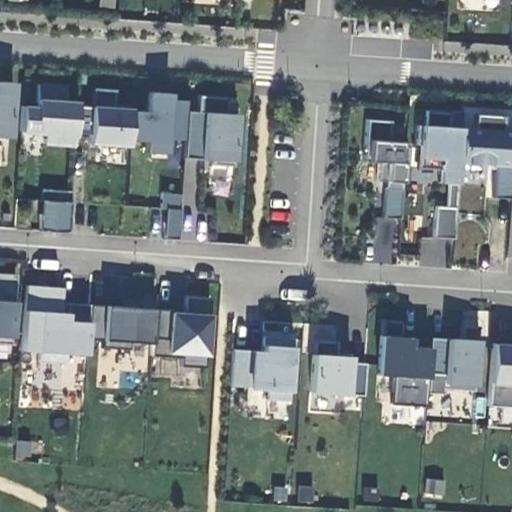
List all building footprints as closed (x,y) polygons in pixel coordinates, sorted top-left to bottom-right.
[(0,136),(9,137),(13,83),(0,81),(0,136)] [(77,106),(77,102),(64,101),(65,86),(37,84),(35,107),(21,106),(20,132),(45,133),(44,143),(74,145),(75,133),(77,106)] [(92,107),(77,106),(75,133),(90,134),(89,143),(98,143),(98,146),(129,148),(129,141),(131,111),(132,106),(114,105),(115,90),(93,88),(92,107)] [(186,111),(187,101),(168,100),(169,93),(149,92),(147,112),(131,111),(129,141),(145,142),(145,152),(164,154),(165,139),(184,140),(186,111)] [(186,111),(184,140),(183,158),(211,160),(210,165),(233,167),(237,115),(226,114),(227,97),(198,95),(197,112),(186,111)] [(438,183),(446,184),(457,184),(458,163),(458,161),(461,128),(448,128),(449,112),(425,111),(424,126),(416,125),(414,145),(418,145),(417,168),(439,169),(438,183)] [(473,129),(461,128),(458,161),(458,163),(494,165),(492,198),(511,199),(511,182),(511,131),(503,131),(504,116),(474,114),(473,129)] [(382,218),(399,219),(405,142),(389,141),(390,121),(365,119),(362,161),(378,162),(376,181),(385,181),(382,218)] [(446,184),(444,207),(455,207),(457,184),(446,184)] [(70,203),(71,191),(41,189),(40,201),(70,203)] [(164,209),(180,210),(181,194),(160,193),(159,209),(164,209)] [(38,231),(68,233),(70,203),(40,201),(38,231)] [(455,207),(444,207),(434,206),(432,238),(453,239),(453,238),(455,207)] [(162,239),(178,240),(180,210),(164,209),(162,239)] [(0,343),(10,344),(15,274),(0,273),(0,343)] [(85,355),(86,339),(88,304),(66,303),(65,313),(58,312),(58,302),(59,287),(39,286),(37,312),(40,312),(37,359),(63,361),(64,353),(85,355)] [(88,304),(86,339),(101,340),(100,348),(128,350),(129,342),(151,344),(153,309),(154,294),(119,291),(118,306),(88,304)] [(153,309),(151,344),(150,356),(180,358),(179,366),(204,368),(209,297),(184,296),(183,311),(183,314),(170,313),(170,310),(153,309)] [(65,313),(66,303),(58,302),(58,312),(65,313)] [(399,337),(400,320),(380,319),(376,375),(391,376),(389,404),(424,407),(425,393),(429,339),(399,337)] [(429,339),(425,393),(443,394),(443,389),(473,391),(478,326),(460,325),(459,343),(446,342),(447,339),(429,338),(429,339)] [(230,349),(228,385),(266,388),(265,399),(287,401),(291,338),(261,336),(261,351),(230,349)] [(309,392),(362,396),(365,363),(349,362),(349,357),(335,356),(336,341),(313,340),(309,392)] [(511,349),(511,350),(511,345),(491,343),(487,406),(511,407),(511,349)] [(427,477),(423,493),(442,498),(446,481),(427,477)] [(312,503),(314,487),(298,486),(297,501),(312,503)]
